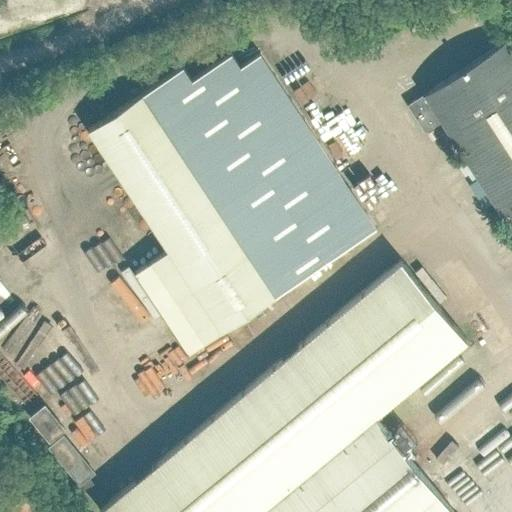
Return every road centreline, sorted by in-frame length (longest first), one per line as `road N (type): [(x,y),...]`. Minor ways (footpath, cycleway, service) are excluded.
road 1 (unknown): [(126,410),(61,287),(38,137),(71,98),(133,64),(241,39),(295,45),(349,88),(511,300)]
road 2 (unclassified): [(0,62),(145,0)]
